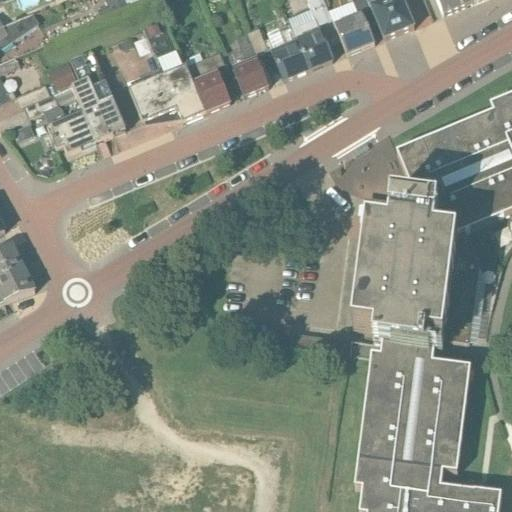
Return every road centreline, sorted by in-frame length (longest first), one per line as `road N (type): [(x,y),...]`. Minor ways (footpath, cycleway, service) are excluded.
road 1 (residential): [(25,212),(334,86),(375,83),(401,100)]
road 2 (residential): [(79,295),(401,100)]
road 3 (residential): [(79,295),(120,357),(160,444),(245,457),(264,472),(263,511)]
road 4 (residential): [(401,100),(511,33)]
